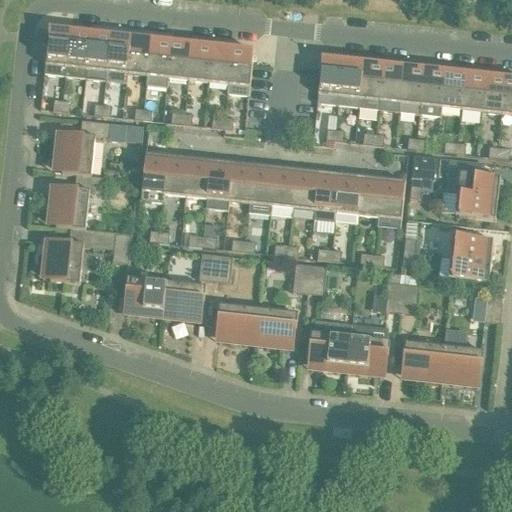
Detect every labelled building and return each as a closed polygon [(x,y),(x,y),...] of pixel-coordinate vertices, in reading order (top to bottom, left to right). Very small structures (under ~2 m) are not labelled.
[(65,79),(66,70),(70,34),(49,32),(44,77),(65,79)] [(66,70),(87,72),(91,36),(70,34),(66,70)] [(86,82),(106,84),(111,38),(91,36),(87,72),(86,82)] [(126,86),(127,77),(131,41),(111,38),(106,84),(126,86)] [(127,77),(147,79),(151,43),(131,41),(127,77)] [(167,91),(168,81),(172,45),(151,43),(147,79),(146,89),(167,91)] [(168,81),(188,83),(192,47),(172,45),(168,81)] [(188,83),(208,86),(212,49),(192,47),(188,83)] [(208,86),(229,88),(233,52),(212,49),(208,86)] [(233,52),(229,88),(228,98),(249,100),(254,54),(233,52)] [(317,107),(338,109),(343,64),(322,61),(317,107)] [(338,109),(358,111),(363,66),(343,64),(338,109)] [(358,111),(379,114),(384,68),(363,66),(358,111)] [(384,68),(379,114),(399,115),(404,70),(384,68)] [(399,115),(419,118),(424,72),(404,70),(399,115)] [(424,72),(419,118),(440,120),(441,111),(445,75),(424,72)] [(465,77),(445,75),(441,111),(461,113),(465,77)] [(485,79),(465,77),(461,113),(481,115),(485,79)] [(505,81),(485,79),(481,115),(501,117),(505,81)] [(511,81),(505,81),(501,117),(511,118),(511,81)] [(53,114),(61,115),(63,104),(54,103),(53,114)] [(63,104),(61,115),(70,116),(71,105),(63,104)] [(94,119),(102,120),(103,109),(95,108),(94,119)] [(103,109),(102,120),(111,121),(112,110),(103,109)] [(134,123),(143,124),(144,113),(135,112),(134,123)] [(144,113),(143,124),(145,124),(151,125),(152,114),(144,113)] [(171,127),(183,128),(184,117),(172,116),(171,127)] [(184,117),(183,128),(192,129),(193,118),(184,117)] [(211,131),(224,133),(225,122),(213,120),(211,131)] [(225,122),(224,133),(232,134),(234,122),(225,122)] [(62,177),(76,179),(91,180),(95,143),(124,146),(126,129),(82,124),(80,141),(66,140),(65,151),(59,150),(58,161),(64,161),(62,177)] [(334,145),(336,134),(327,133),(326,144),(325,150),(334,151),(334,145)] [(336,134),(334,145),(343,146),(344,134),(336,134)] [(362,148),(375,149),(376,138),(364,137),(362,148)] [(376,138),(375,149),(383,150),(385,139),(376,138)] [(414,153),(415,153),(417,142),(408,141),(407,153),(414,153)] [(417,142),(415,153),(424,154),(425,143),(417,142)] [(444,157),(456,158),(457,147),(445,145),(444,157)] [(457,147),(456,158),(465,159),(466,148),(457,147)] [(488,161),(496,162),(497,151),(489,150),(488,161)] [(497,151),(496,162),(509,164),(510,152),(497,151)] [(141,205),(163,207),(168,160),(168,159),(151,157),(151,158),(146,157),(141,205)] [(165,198),(186,200),(190,162),(190,161),(172,159),(172,160),(168,160),(163,207),(164,207),(165,198)] [(411,186),(411,192),(422,193),(423,183),(434,184),(438,181),(440,162),(414,159),(411,186)] [(186,200),(207,202),(211,164),(194,162),(190,162),(186,200)] [(228,214),(229,205),(233,166),(215,164),(215,165),(211,164),(207,202),(206,212),(228,214)] [(229,205),(250,207),(254,168),(237,166),(237,167),(233,166),(229,205)] [(250,207),(272,209),(276,171),(272,171),(272,170),(254,168),(250,207)] [(271,219),(292,221),(297,173),(280,171),(276,171),(272,209),(271,219)] [(313,223),(314,223),(319,175),(319,176),(315,175),(297,173),(292,221),(313,224),(313,223)] [(314,223),(335,226),(340,178),(336,178),(336,177),(319,175),(314,223)] [(460,176),(457,197),(498,201),(500,180),(499,180),(484,178),(460,176)] [(335,226),(357,228),(362,180),(358,180),(358,179),(340,178),(335,226)] [(56,231),(70,232),(85,234),(85,233),(89,197),(103,198),(105,181),(91,180),(76,179),(74,195),(60,193),(59,205),(53,204),(52,214),(58,215),(56,231)] [(362,180),(357,228),(358,218),(379,221),(383,182),(383,183),(379,182),(362,180)] [(401,184),(383,182),(379,221),(401,223),(405,185),(401,184)] [(422,193),(411,192),(410,201),(421,203),(422,193)] [(498,201),(457,197),(455,218),(468,220),(468,219),(494,222),(494,223),(496,223),(498,201)] [(85,234),(70,232),(69,249),(54,247),(53,258),(48,258),(46,268),(52,269),(50,284),(79,288),(83,251),(114,254),(116,237),(85,233),(85,234)] [(149,245),(159,247),(160,235),(150,234),(149,245)] [(160,235),(159,247),(169,248),(170,236),(160,235)] [(116,237),(114,254),(112,266),(128,268),(131,249),(132,239),(116,237)] [(188,250),(202,251),(203,240),(189,239),(188,250)] [(453,239),(451,260),(491,265),(493,243),(492,243),(492,244),(465,241),(465,240),(453,239)] [(203,240),(202,251),(216,253),(217,241),(203,240)] [(405,242),(404,255),(415,257),(416,243),(405,242)] [(231,254),(245,256),(246,245),(232,243),(231,254)] [(246,245),(245,256),(255,257),(256,246),(246,245)] [(274,259),(288,260),(289,249),(275,248),(274,259)] [(289,249),(288,260),(298,261),(299,250),(289,249)] [(317,263),(331,265),(332,254),(318,252),(317,263)] [(332,254),(331,265),(340,266),(342,255),(332,254)] [(415,257),(404,255),(402,269),(413,270),(415,257)] [(199,284),(214,286),(217,259),(202,257),(199,284)] [(360,268),(374,270),(375,258),(361,257),(360,268)] [(375,258),(374,270),(383,271),(385,259),(375,258)] [(217,259),(214,286),(230,287),(233,261),(217,259)] [(491,265),(451,260),(448,281),(488,286),(489,286),(491,265)] [(292,296),(308,298),(311,269),(295,267),(292,296)] [(311,269),(308,298),(323,299),(326,271),(311,269)] [(148,313),(163,315),(167,286),(128,281),(126,296),(128,297),(127,311),(138,312),(138,318),(148,319),(148,313)] [(167,286),(163,315),(179,316),(178,322),(188,323),(189,318),(200,319),(202,305),(204,305),(206,290),(167,286)] [(385,315),(401,317),(404,288),(400,288),(388,287),(385,315)] [(404,288),(401,317),(416,318),(419,290),(404,288)] [(484,326),(500,327),(503,299),(487,297),(484,326)] [(240,340),(256,342),(259,313),(220,308),(218,323),(220,324),(219,338),(230,339),(230,345),(240,346),(240,340)] [(259,313),(256,342),(271,344),(270,349),(280,350),(281,345),(292,346),(294,332),(296,332),(298,317),(259,313)] [(332,368),(347,369),(352,328),(315,324),(314,336),(311,336),(310,351),(312,351),(311,365),(322,367),(322,372),(332,373),(332,368)] [(352,328),(347,369),(363,371),(362,377),(372,378),(373,372),(384,373),(386,359),(388,359),(390,344),(387,344),(389,332),(352,328)] [(426,378),(441,380),(444,350),(408,346),(405,346),(404,361),(406,361),(405,376),(416,377),(415,382),(426,383),(426,378)] [(444,350),(441,380),(456,381),(456,387),(466,388),(467,382),(478,383),(479,369),(482,370),(484,354),(444,350)]
